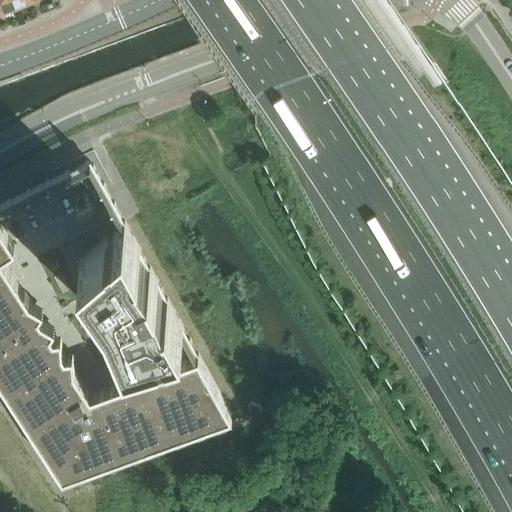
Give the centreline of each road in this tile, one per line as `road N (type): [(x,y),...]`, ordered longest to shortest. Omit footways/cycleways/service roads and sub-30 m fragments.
road 1 (motorway): [(229,0),(511,436)]
road 2 (unclassified): [(0,151),(391,0)]
road 3 (motorway): [(511,310),(307,0)]
